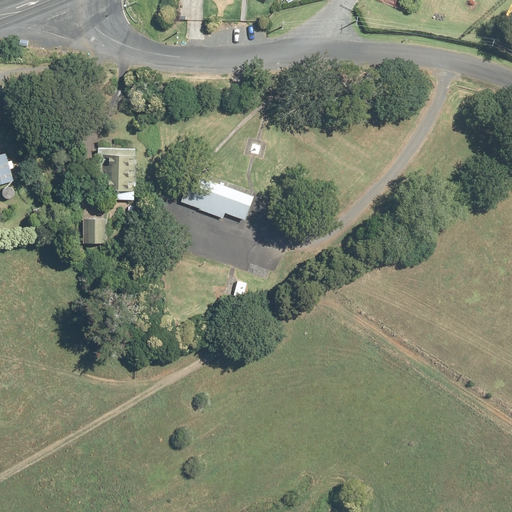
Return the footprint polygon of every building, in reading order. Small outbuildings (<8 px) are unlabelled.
[(103,165),(109,166),(108,200),(137,201),(137,165),(138,149),(104,149),(103,165)] [(9,156),(0,157),(0,186),(15,182),(9,156)] [(256,199),(192,175),(182,203),(224,219),(226,213),(248,221),(256,199)] [(18,197),(14,187),(4,192),(8,201),(18,197)] [(109,244),(108,220),(86,221),(87,245),(109,244)]
